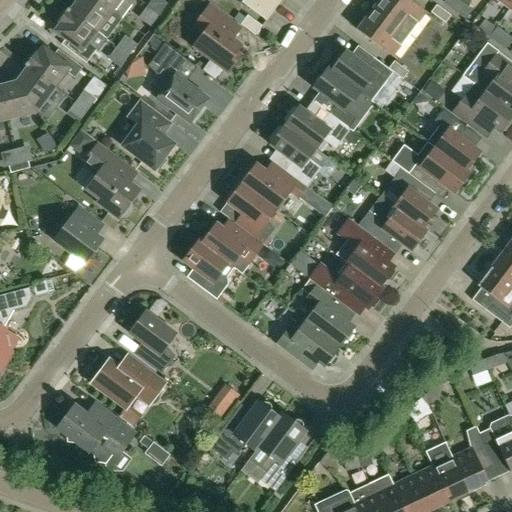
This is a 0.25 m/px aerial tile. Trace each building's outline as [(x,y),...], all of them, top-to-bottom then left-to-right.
[(97,32),(112,12),(95,0),(77,0),(69,11),(97,32)] [(133,0),(95,0),(112,12),(120,18),(133,0)] [(151,0),(147,7),(158,15),(167,4),(161,0),(151,0)] [(266,21),(281,0),(243,0),(241,3),(266,21)] [(425,13),(408,0),(378,0),(373,8),(409,35),(425,13)] [(445,0),(443,3),(454,11),(460,3),(456,0),(445,0)] [(511,0),(496,0),(509,9),(511,5),(511,0)] [(460,3),(454,11),(465,19),(471,11),(460,3)] [(450,16),(436,5),(430,13),(445,24),(450,16)] [(208,6),(192,28),(202,36),(194,47),(211,60),(202,71),(214,80),(217,77),(218,78),(224,70),(227,72),(244,50),(231,40),(239,30),(208,6)] [(150,27),(158,15),(147,7),(138,18),(150,27)] [(409,35),(373,8),(356,30),(392,57),(409,35)] [(88,44),(97,32),(69,11),(67,9),(53,28),(55,29),(53,32),(65,40),(61,45),(86,64),(96,50),(88,44)] [(262,27),(247,16),(240,25),(255,36),(261,27),(262,27)] [(478,29),(489,37),(495,29),(484,21),(478,29)] [(495,29),(489,37),(500,46),(506,37),(495,29)] [(124,36),(116,47),(128,56),(136,45),(124,36)] [(164,44),(147,66),(155,75),(160,79),(150,92),(158,98),(190,122),(206,100),(184,84),(193,72),(196,68),(164,44)] [(49,51),(42,47),(41,49),(38,47),(24,66),(26,67),(27,67),(55,88),(67,72),(74,78),(82,68),(58,50),(54,55),(49,51)] [(120,67),(128,56),(116,47),(108,59),(120,67)] [(379,93),(393,73),(388,69),(373,58),(366,67),(345,52),(331,71),(330,71),(360,94),(362,95),(369,85),(379,93)] [(511,112),(511,82),(505,77),(511,68),(511,67),(496,55),(488,65),(477,57),(463,76),(474,84),(511,112)] [(394,62),(388,69),(393,73),(402,80),(408,72),(394,62)] [(36,113),(55,88),(27,67),(26,67),(15,82),(36,113)] [(352,105),(360,94),(330,71),(331,71),(328,68),(313,88),(335,105),(328,114),(348,130),(361,113),(352,105)] [(434,99),(442,89),(432,81),(424,91),(434,99)] [(36,113),(15,82),(0,85),(0,95),(7,120),(36,113)] [(511,115),(511,112),(474,84),(452,113),(469,125),(476,116),(499,133),(511,115)] [(74,103),(86,112),(95,100),(83,91),(74,103)] [(122,146),(154,170),(155,169),(159,169),(165,162),(164,157),(173,145),(162,136),(171,123),(141,101),(128,118),(138,125),(122,146)] [(78,123),(86,112),(74,103),(66,114),(78,123)] [(350,131),(348,130),(328,114),(321,124),(298,107),(297,109),(295,108),(292,108),(284,120),(284,122),(286,124),(284,126),(315,150),(321,142),(324,141),(335,150),(350,131)] [(479,153),(459,137),(466,128),(443,111),(434,124),(438,127),(426,143),(465,172),(479,153)] [(309,158),(315,150),(284,126),(282,129),(280,128),(278,128),(269,139),(270,142),(271,143),(270,146),(291,162),(284,171),(305,187),(306,188),(321,169),(309,160),(309,158)] [(85,150),(93,140),(81,131),(70,146),(77,151),(85,150)] [(465,172),(426,143),(416,155),(403,146),(391,162),(404,171),(420,184),(426,188),(434,179),(454,194),(468,174),(465,172)] [(122,162),(98,144),(83,164),(98,175),(86,190),(99,199),(97,202),(118,218),(120,215),(124,216),(130,208),(128,204),(138,191),(125,181),(133,170),(122,162)] [(18,164),(28,161),(32,160),(28,146),(14,150),(18,164)] [(9,166),(18,164),(14,150),(1,153),(4,167),(9,166)] [(297,198),(305,187),(284,171),(272,162),(265,172),(255,165),(241,184),(276,210),(289,192),(297,198)] [(436,211),(413,193),(420,184),(404,171),(397,181),(393,178),(378,197),(422,230),(422,229),(436,211)] [(266,223),(276,210),(241,184),(226,203),(240,214),(233,223),(245,232),(262,245),(265,247),(270,241),(267,239),(274,229),(266,223)] [(422,229),(422,230),(378,197),(357,226),(380,243),(388,234),(410,251),(425,232),(422,229)] [(94,236),(102,226),(78,209),(54,240),(72,254),(83,262),(84,263),(101,241),(94,236)] [(380,243),(357,226),(349,220),(338,235),(346,241),(336,255),(342,260),(378,287),(379,287),(384,280),(388,281),(394,274),(391,270),(393,268),(386,263),(393,253),(380,243)] [(250,261),(262,245),(245,232),(238,242),(215,225),(201,243),(201,244),(231,266),(232,266),(238,257),(244,262),(250,261)] [(511,239),(503,251),(511,257),(511,239)] [(233,267),(232,266),(231,266),(201,244),(201,243),(198,241),(183,261),(206,278),(199,287),(216,300),(228,284),(227,278),(226,276),(233,267)] [(511,257),(503,251),(490,268),(511,284),(511,257)] [(72,254),(66,263),(77,271),(83,262),(72,254)] [(382,289),(379,287),(378,287),(342,260),(332,274),(320,265),(309,280),(354,314),(357,316),(364,306),(367,309),(369,307),(373,308),(378,301),(376,297),(382,289)] [(511,324),(511,284),(490,268),(477,286),(493,298),(484,310),(509,328),(511,324)] [(49,293),(45,280),(32,284),(35,297),(49,293)] [(347,323),(354,314),(309,280),(301,290),(309,296),(304,303),(314,310),(305,322),(338,347),(343,341),(347,341),(352,334),(351,330),(353,328),(347,323)] [(31,298),(29,288),(0,295),(0,373),(12,353),(11,352),(19,339),(6,331),(5,329),(3,328),(13,311),(26,307),(31,298)] [(175,335),(145,312),(129,333),(148,347),(139,359),(161,375),(174,356),(164,348),(175,335)] [(338,347),(305,322),(296,334),(288,328),(276,345),(310,371),(318,362),(324,366),(325,364),(330,364),(335,358),(334,353),(338,347)] [(149,405),(164,385),(127,356),(118,368),(108,361),(91,383),(125,409),(136,395),(149,405)] [(481,361),(485,371),(498,366),(494,357),(481,361)] [(472,375),(485,371),(481,361),(469,366),(472,375)] [(227,421),(243,396),(228,387),(212,412),(227,421)] [(423,397),(430,405),(440,396),(433,388),(423,397)] [(430,405),(423,397),(413,406),(419,414),(430,405)] [(258,447),(279,419),(270,412),(271,410),(271,408),(271,406),(269,404),(268,403),(266,402),(263,402),(261,403),(260,405),(258,403),(238,430),(227,422),(208,447),(226,461),(232,453),(236,456),(245,444),(256,452),(259,448),(258,447)] [(131,459),(121,452),(134,434),(113,418),(95,405),(87,416),(74,406),(72,409),(62,413),(63,420),(57,429),(66,435),(67,442),(77,444),(89,453),(89,452),(93,455),(94,463),(105,464),(106,471),(122,471),(131,459)] [(284,458),(304,431),(302,430),(303,428),(303,426),(302,424),(301,422),(300,421),(297,420),(295,420),(293,421),(292,422),(282,415),(279,419),(258,447),(259,448),(269,455),(259,468),(265,473),(259,481),(275,492),(294,466),(284,458)] [(511,425),(508,418),(509,418),(508,416),(490,424),(489,428),(489,429),(478,434),(493,465),(504,460),(510,473),(511,472),(511,425)] [(391,431),(399,438),(408,427),(399,421),(391,431)] [(482,470),(493,465),(478,434),(475,427),(464,432),(469,449),(451,458),(468,493),(488,484),(482,470)] [(399,438),(391,431),(383,442),(391,448),(399,438)] [(153,443),(144,436),(139,443),(148,450),(153,443)] [(468,493),(451,458),(444,443),(425,452),(432,467),(448,502),(468,493)] [(336,458),(327,452),(319,464),(327,470),(336,458)] [(356,458),(358,468),(372,465),(369,455),(356,458)] [(358,468),(356,458),(343,461),(345,471),(358,468)] [(448,502),(432,467),(412,476),(429,511),(448,502)] [(405,511),(393,485),(388,475),(368,484),(381,511),(405,511)] [(427,511),(429,511),(412,476),(393,485),(405,511),(427,511)] [(357,511),(381,511),(368,484),(349,493),(353,503),(357,511)] [(186,498),(185,492),(180,489),(174,497),(182,503),(186,498)] [(357,511),(353,503),(349,493),(348,491),(322,503),(319,511),(318,511),(357,511)] [(214,511),(226,511),(229,509),(220,502),(213,511),(214,511)]
